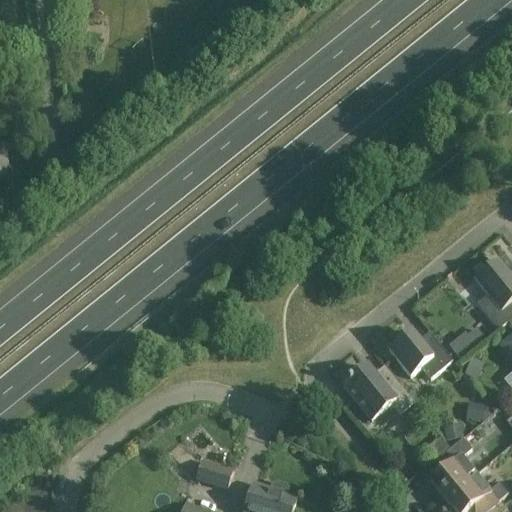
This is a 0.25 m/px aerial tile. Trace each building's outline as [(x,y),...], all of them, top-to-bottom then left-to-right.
[(0,184),(10,183),(7,151),(0,152),(0,184)] [(511,278),(498,262),(475,281),(489,298),(477,307),(499,333),(511,321),(511,278)] [(477,331),(468,338),(477,349),(485,342),(477,331)] [(419,343),(412,334),(389,353),(411,380),(422,371),(431,382),(453,365),(429,336),(419,343)] [(511,339),(501,348),(511,361),(511,339)] [(484,365),(471,359),(464,375),(478,380),(484,365)] [(397,386),(388,393),(368,369),(343,389),(371,423),(392,407),(400,417),(413,406),(397,386)] [(464,440),(462,424),(444,427),(446,442),(464,440)] [(430,483),(445,502),(477,476),(463,460),(472,452),(463,441),(430,467),(438,477),(430,483)] [(233,474),(201,463),(195,482),(228,492),(233,474)] [(490,493),(477,476),(445,502),(453,511),(489,511),(509,497),(499,486),(490,493)] [(286,486),(277,483),(272,486),(270,492),(254,486),(245,511),(293,511),(298,500),(287,497),(289,492),(286,486)]
